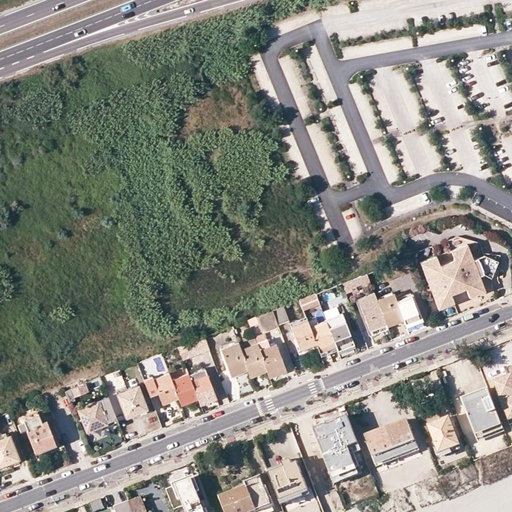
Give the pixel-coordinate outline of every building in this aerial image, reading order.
[(483,254),(471,259),(465,244),(446,251),(464,298),(484,290),(478,275),(482,273),(490,277),(490,276),(494,266),(496,261),(483,254)] [(464,298),(446,251),(419,262),(437,308),(464,298)] [(381,267),(378,268),(384,282),(387,280),(412,271),(406,257),(381,267)] [(369,282),(365,273),(341,283),(344,292),(369,282)] [(378,299),(387,323),(404,317),(397,299),(394,292),(378,299)] [(318,302),(314,293),(298,299),(302,309),(318,302)] [(405,319),(406,323),(422,317),(413,293),(397,299),(404,317),(405,319)] [(378,299),(376,294),(359,300),(371,330),(387,323),(378,299)] [(271,310),(276,324),(288,319),(282,305),(271,310)] [(271,310),(255,316),(261,332),(277,326),(276,324),(271,310)] [(336,346),(338,350),(354,344),(342,314),(326,320),(327,322),(328,324),(336,346)] [(387,323),(388,326),(405,319),(404,317),(387,323)] [(406,323),(408,326),(424,320),(422,317),(406,323)] [(292,326),(301,350),(317,344),(312,330),(311,328),(308,320),(292,326)] [(312,330),(328,324),(327,322),(311,328),(312,330)] [(373,335),(389,328),(388,326),(387,323),(371,330),(373,335)] [(336,346),(328,324),(312,330),(317,344),(320,352),(336,346)] [(206,337),(180,347),(185,360),(211,350),(206,337)] [(250,370),(252,377),(269,371),(258,344),(256,339),(240,345),(250,370)] [(269,340),(258,344),(269,371),(269,372),(286,366),(277,344),(271,346),(269,340)] [(222,349),(233,377),(250,370),(240,345),(239,343),(222,349)] [(338,351),(339,354),(355,347),(354,344),(338,350),(338,351)] [(338,350),(336,346),(320,352),(322,357),(338,351),(338,350)] [(288,370),(286,366),(269,372),(271,377),(288,370)] [(200,399),(202,403),(218,397),(207,369),(191,376),(200,399)] [(108,393),(125,389),(120,371),(104,375),(108,393)] [(154,376),(145,380),(152,398),(161,395),(165,405),(181,398),(174,380),(171,373),(155,380),(154,376)] [(511,373),(495,381),(511,425),(511,373)] [(181,398),(184,406),(200,399),(191,376),(190,374),(174,380),(181,398)] [(86,384),(65,392),(69,403),(75,400),(75,398),(90,392),(86,384)] [(118,394),(128,417),(148,409),(139,386),(118,394)] [(502,422),(489,389),(463,399),(475,432),(502,422)] [(109,397),(78,409),(88,432),(107,424),(107,423),(118,419),(109,397)] [(202,403),(203,406),(219,400),(218,397),(202,403)] [(29,432),(37,453),(57,446),(48,421),(44,423),(41,415),(27,421),(31,431),(29,432)] [(431,425),(442,453),(464,445),(453,417),(431,425)] [(420,448),(409,420),(390,427),(401,456),(420,448)] [(347,421),(315,433),(336,488),(368,476),(347,421)] [(504,429),(502,422),(475,432),(478,439),(504,429)] [(110,431),(107,424),(88,432),(91,438),(110,431)] [(401,456),(390,427),(368,436),(379,464),(401,456)] [(0,439),(0,466),(20,459),(10,436),(0,439)] [(285,465),(270,471),(271,473),(294,464),(293,460),(285,463),(285,465)] [(294,464),(271,473),(282,501),(310,490),(299,462),(294,464)] [(173,483),(174,486),(192,479),(197,492),(200,491),(194,475),(173,483)] [(271,499),(262,477),(247,483),(248,486),(222,496),(228,511),(274,511),(278,511),(274,498),(271,499)] [(174,486),(166,489),(174,509),(184,506),(186,511),(205,511),(204,509),(197,492),(192,479),(174,486)] [(310,490),(282,501),(284,506),(312,495),(310,490)] [(148,511),(142,496),(129,501),(133,511),(148,511)] [(102,511),(107,510),(103,500),(91,504),(93,511),(102,511)] [(133,511),(129,501),(129,500),(114,506),(116,511),(133,511)]
